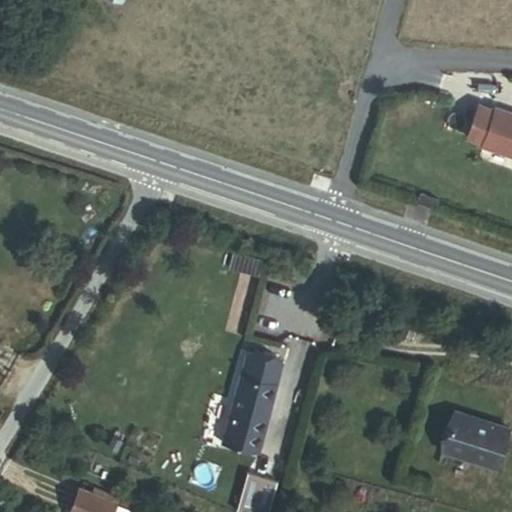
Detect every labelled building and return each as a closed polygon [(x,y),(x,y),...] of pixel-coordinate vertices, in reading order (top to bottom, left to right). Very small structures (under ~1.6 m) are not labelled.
[(108,31),(118,35),(131,0),(108,0),(97,27),(108,31)] [(511,174),(511,133),(506,132),(506,134),(490,129),(479,161),(495,167),(494,169),(511,174)] [(435,224),(416,218),(413,227),(432,233),(435,224)] [(389,345),(366,337),(362,349),(384,358),(389,345)] [(228,470),(263,478),(286,384),(251,375),(228,470)] [(471,461),(511,475),(511,433),(484,424),(471,461)]
